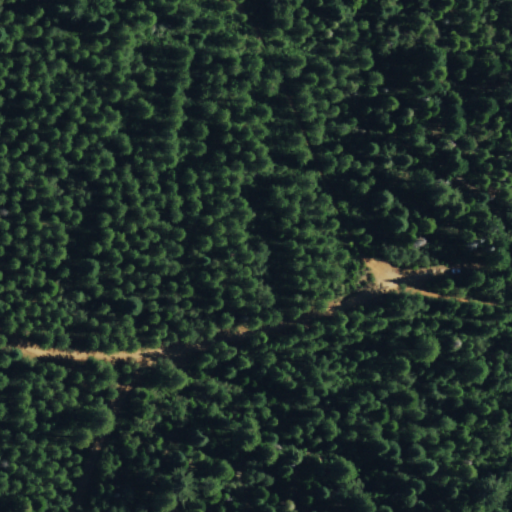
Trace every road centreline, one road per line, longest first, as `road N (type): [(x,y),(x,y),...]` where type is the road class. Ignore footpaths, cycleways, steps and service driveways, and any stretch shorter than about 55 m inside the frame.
road 1 (residential): [(0,337),(54,353),(171,348),(238,335),(423,271),(511,254)]
road 2 (track): [(52,511),(102,354)]
